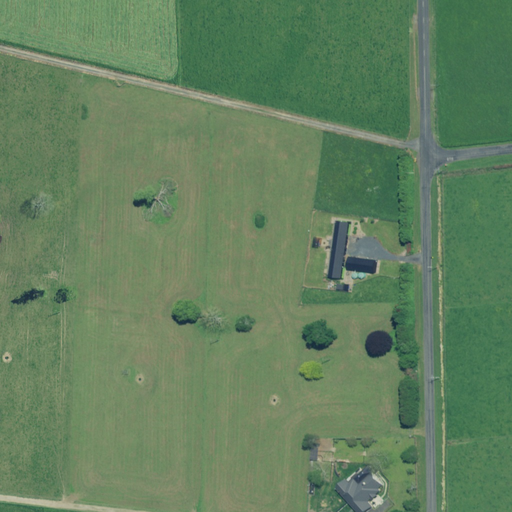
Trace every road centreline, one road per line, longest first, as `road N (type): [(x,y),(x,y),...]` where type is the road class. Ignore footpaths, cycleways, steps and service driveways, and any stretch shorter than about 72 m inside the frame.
road 1 (track): [(429,354),(0,285)]
road 2 (unclassified): [(425,157),(432,511)]
road 3 (unclassified): [(424,0),(425,157)]
